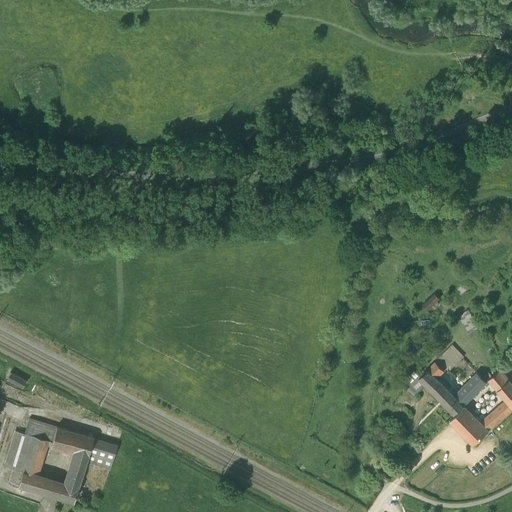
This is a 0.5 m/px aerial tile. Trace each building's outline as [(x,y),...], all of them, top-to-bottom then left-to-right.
[(428,309),(430,307),(437,301),(440,298),(435,292),(423,304),(428,309)] [(470,308),(460,313),(470,331),(479,326),(470,308)] [(421,376),(419,377),(426,384),(455,413),(464,404),(465,405),(487,382),(483,377),(479,373),(456,396),(437,376),(444,369),(436,361),(421,376)] [(493,376),(489,380),(493,385),(507,401),(482,423),(469,410),(465,405),(450,420),(473,444),(511,409),(511,380),(501,368),(493,376)] [(406,381),(411,385),(419,377),(421,376),(416,371),(406,381)] [(10,372),(7,378),(23,387),(26,380),(10,372)] [(483,377),(487,382),(489,380),(493,376),(489,372),(483,377)] [(417,392),(411,385),(407,389),(414,395),(417,392)] [(93,437),(29,418),(25,432),(15,429),(4,465),(14,468),(10,481),(19,484),(18,484),(45,492),(49,493),(49,494),(57,496),(59,496),(74,501),(85,464),(98,469),(99,466),(109,469),(117,445),(116,444),(93,437)]
